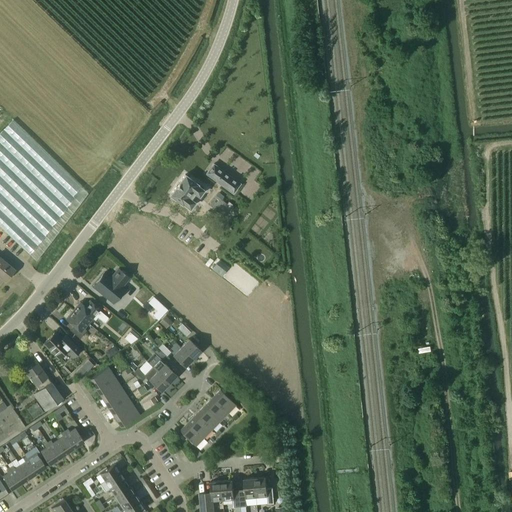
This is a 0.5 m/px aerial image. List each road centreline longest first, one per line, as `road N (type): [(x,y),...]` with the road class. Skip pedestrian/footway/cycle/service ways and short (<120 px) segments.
road 1 (track): [(457,511),(429,278),(416,235),(389,233),(392,255),(406,264)]
road 2 (unclassified): [(94,225),(200,84),(233,0)]
road 3 (residential): [(0,336),(94,225)]
